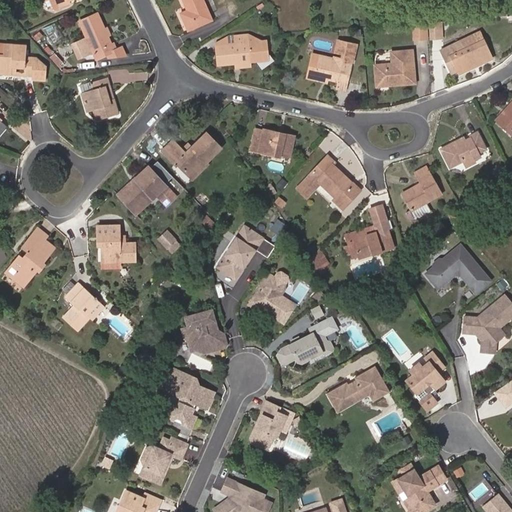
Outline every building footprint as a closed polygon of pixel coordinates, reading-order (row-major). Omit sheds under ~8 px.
[(54,9),(50,0),(42,0),(43,3),(46,2),(49,11),(54,9)] [(69,1),(70,0),(50,0),(54,9),(60,7),(70,3),(69,1)] [(188,31),(212,20),(203,0),(182,0),(187,11),(180,14),(188,31)] [(118,49),(114,42),(111,43),(108,37),(104,28),(98,13),(80,21),(87,36),(94,52),(97,59),(116,57),(125,55),(122,48),(118,49)] [(439,36),(439,22),(428,23),(428,38),(439,36)] [(425,23),(412,24),(413,42),(426,41),(425,23)] [(464,49),(483,40),(479,31),(460,41),(464,49)] [(261,41),(247,34),(234,36),(235,44),(217,46),(219,67),(234,65),(251,63),(251,62),(256,62),(262,70),(274,61),(267,51),(266,41),(261,41)] [(87,36),(70,44),(77,60),(94,52),(87,36)] [(235,44),(234,36),(216,43),(217,46),(235,44)] [(460,75),(493,58),(483,40),(464,49),(460,41),(440,51),(453,76),(458,73),(460,75)] [(315,76),(328,81),(338,83),(336,89),(344,91),(350,63),(356,45),(339,41),(336,51),(342,53),(341,58),(335,57),(334,59),(320,56),(315,76)] [(25,46),(5,44),(4,55),(0,55),(0,72),(12,74),(13,67),(23,68),(23,75),(32,75),(32,79),(45,80),(45,68),(35,58),(33,57),(25,57),(25,46)] [(395,83),(396,86),(415,84),(412,51),(404,52),(391,53),(392,64),(375,66),(377,84),(395,83)] [(327,84),(328,81),(315,76),(320,56),(313,54),(307,79),(327,84)] [(94,91),(83,94),(88,111),(94,110),(97,119),(118,113),(114,100),(111,101),(106,88),(110,87),(108,79),(92,83),(94,91)] [(81,87),(83,94),(94,91),(92,83),(81,87)] [(511,102),(501,114),(504,117),(498,124),(511,136),(511,102)] [(495,121),(498,124),(504,117),(501,114),(495,121)] [(263,132),(255,131),(251,151),(282,157),(283,155),(291,157),(295,137),(285,134),(284,137),(274,134),(274,132),(264,130),(263,132)] [(465,166),(475,160),(481,157),(479,153),(487,149),(477,131),(470,135),(470,136),(465,139),(464,137),(440,149),(449,168),(463,162),(465,166)] [(186,153),(183,150),(173,140),(162,151),(176,166),(178,164),(189,176),(203,163),(205,164),(221,148),(207,133),(191,148),(186,153)] [(343,210),(359,193),(349,183),(351,181),(334,164),(335,163),(327,155),(308,176),(310,178),(297,191),(306,199),(317,188),(316,184),(318,182),(334,198),(332,199),(343,210)] [(477,164),(475,160),(465,166),(466,169),(477,164)] [(177,197),(164,183),(172,176),(159,163),(152,169),(149,166),(141,174),(143,176),(120,197),(134,213),(158,191),(169,204),(177,197)] [(203,163),(189,176),(192,179),(206,166),(205,164),(203,163)] [(412,211),(443,193),(427,166),(415,173),(421,183),(402,194),(412,211)] [(349,183),(359,193),(361,190),(351,181),(349,183)] [(449,216),(455,227),(469,220),(480,215),(475,204),(462,209),(449,216)] [(394,247),(389,228),(392,227),(390,220),(387,221),(382,205),(370,208),(375,225),(346,234),(348,242),(354,240),(357,251),(359,256),(377,251),(378,252),(395,247),(394,247)] [(136,261),(136,243),(121,243),(121,225),(97,225),(97,237),(101,237),(102,237),(102,246),(102,257),(102,261),(102,268),(103,268),(119,268),(119,261),(136,261)] [(247,230),(241,227),(234,239),(240,243),(247,230)] [(19,256),(11,266),(18,272),(13,278),(14,278),(25,287),(37,271),(34,268),(41,260),(44,263),(55,248),(46,240),(48,237),(37,229),(22,246),(28,251),(22,258),(19,256)] [(261,238),(247,230),(240,243),(234,239),(216,269),(235,281),(261,238)] [(180,245),(176,241),(176,240),(168,231),(159,239),(168,248),(172,252),(180,245)] [(357,251),(354,240),(348,242),(351,252),(357,251)] [(436,288),(457,271),(475,292),(489,280),(460,245),(425,274),(436,288)] [(317,271),(329,264),(321,249),(318,251),(319,252),(315,254),(316,255),(313,257),(313,258),(310,260),(317,271)] [(34,268),(37,271),(40,273),(47,265),(44,263),(41,260),(34,268)] [(18,272),(11,266),(6,272),(13,278),(18,272)] [(275,279),(269,275),(249,306),(257,311),(260,306),(265,309),(266,312),(283,324),(295,306),(280,297),(285,290),(285,286),(288,281),(288,277),(282,273),(279,274),(275,279)] [(502,278),(496,284),(501,290),(507,284),(502,278)] [(87,317),(99,303),(79,283),(66,297),(74,305),(64,316),(79,331),(89,319),(87,317)] [(511,316),(511,304),(504,295),(477,318),(464,316),(463,332),(475,333),(482,341),(480,351),(494,352),(495,341),(504,334),(499,328),(511,316)] [(353,297),(338,308),(342,315),(358,304),(353,297)] [(102,305),(99,303),(87,317),(89,319),(102,305)] [(317,307),(311,310),(315,318),(321,315),(317,307)] [(217,333),(210,310),(184,317),(187,327),(181,329),(184,338),(187,340),(191,352),(201,349),(203,354),(223,348),(226,344),(223,335),(219,332),(217,333)] [(30,316),(28,322),(37,325),(39,318),(30,316)] [(312,332),(281,348),(278,354),(282,362),(295,355),(297,359),(303,360),(321,351),(327,352),(333,349),(333,346),(331,341),(327,340),(324,333),(337,327),(332,316),(309,327),(312,332)] [(433,389),(443,381),(436,372),(443,366),(432,352),(424,357),(428,362),(421,367),(418,362),(409,369),(412,374),(405,379),(415,392),(413,393),(426,409),(435,402),(431,396),(428,393),(433,389)] [(121,364),(115,373),(122,378),(128,369),(121,364)] [(374,365),(355,376),(356,379),(348,384),(346,381),(326,392),(337,412),(358,400),(370,394),(373,400),(390,390),(374,365)] [(189,391),(194,381),(171,371),(161,393),(176,399),(173,409),(167,406),(163,414),(165,421),(188,431),(193,419),(189,417),(192,410),(189,409),(191,405),(194,406),(205,411),(212,395),(203,390),(198,392),(196,395),(189,391)] [(511,379),(494,392),(505,407),(511,402),(511,379)] [(198,392),(194,381),(189,391),(196,395),(198,392)] [(256,429),(254,428),(250,439),(250,440),(249,440),(249,441),(250,442),(250,443),(250,444),(251,444),(251,445),(252,445),(252,446),(253,446),(264,451),(267,449),(271,440),(278,438),(287,417),(279,414),(281,409),(266,402),(258,421),(260,422),(256,429)] [(158,487),(164,472),(161,471),(164,465),(166,466),(170,458),(179,462),(185,448),(170,441),(168,444),(164,455),(157,452),(151,450),(144,452),(139,463),(141,470),(138,478),(158,487)] [(164,455),(168,444),(161,441),(157,452),(164,455)] [(112,461),(105,458),(102,463),(109,466),(112,461)] [(406,491),(410,497),(404,500),(410,511),(424,511),(436,505),(427,490),(445,479),(437,466),(419,477),(411,464),(401,470),(405,475),(393,482),(401,495),(406,491)] [(268,511),(269,510),(269,505),(262,502),(264,497),(227,481),(221,494),(230,498),(235,501),(233,505),(228,503),(226,509),(221,507),(214,511),(268,511)] [(154,511),(158,504),(142,497),(140,502),(123,494),(115,511),(154,511)] [(511,511),(498,494),(483,507),(487,511),(511,511)] [(344,511),(341,500),(331,504),(332,507),(333,511),(344,511)]
